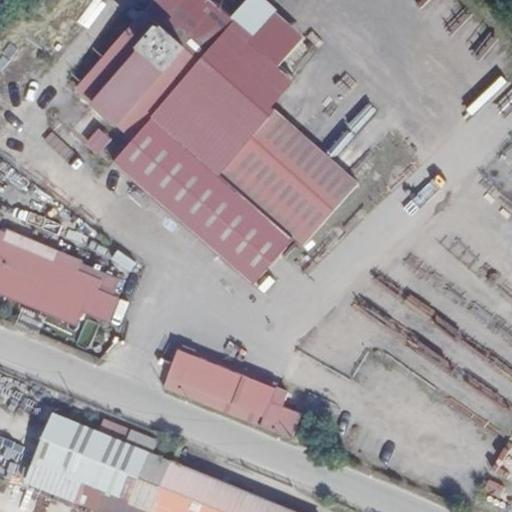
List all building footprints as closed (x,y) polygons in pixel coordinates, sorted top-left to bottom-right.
[(235,181),(244,177),(325,248),(366,192),(286,121),(309,91),(293,75),(317,46),(287,21),(263,47),(210,0),(203,0),(172,36),(213,70),(169,125),(235,181)] [(110,158),(117,137),(93,128),(85,149),(110,158)] [(108,320),(126,325),(130,306),(107,296),(111,281),(91,274),(93,265),(72,255),(67,265),(14,243),(12,236),(0,233),(0,279),(103,323),(108,320)] [(296,395),(168,345),(154,381),(283,436),(296,395)] [(285,511),(44,412),(13,476),(98,511),(285,511)] [(151,453),(156,441),(118,427),(114,438),(151,453)] [(511,438),(503,454),(511,459),(511,438)]
